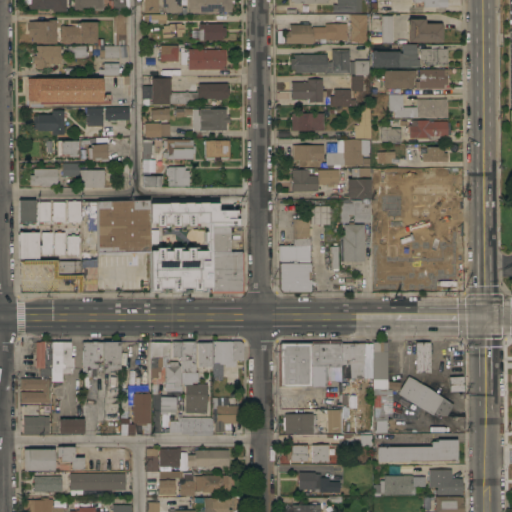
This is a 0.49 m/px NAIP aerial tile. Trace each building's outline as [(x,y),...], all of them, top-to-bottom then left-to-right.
[(28,8),(28,3),(31,3),(30,0),(66,0),(66,11),(52,11),(52,8),(28,8)] [(74,0),(103,0),(103,9),(94,10),(94,6),(82,6),(82,9),(74,10),(74,0)] [(125,0),(125,11),(113,11),(113,0),(125,0)] [(144,0),(158,0),(158,12),(144,12),(144,0)] [(162,0),(181,0),(181,11),(162,11),(162,0)] [(187,11),(187,0),(231,0),(231,11),(187,11)] [(360,0),(360,12),(332,11),(332,4),(336,4),(336,0),(360,0)] [(113,14),(125,13),(126,44),(113,44),(113,14)] [(166,14),(166,22),(162,22),(162,24),(159,24),(159,23),(157,23),(157,21),(149,21),(149,20),(143,20),(143,19),(142,19),(142,15),(143,15),(143,14),(166,14)] [(366,42),(353,42),(353,40),(350,40),(350,24),(349,24),(349,21),(350,21),(350,14),(366,14),(366,42)] [(391,41),(390,41),(390,44),(381,44),(381,41),(371,41),(371,31),(380,31),(380,15),(391,15),(391,41)] [(406,41),(406,18),(423,18),(423,19),(424,19),(424,23),(440,23),(440,24),(441,24),(441,41),(406,41)] [(48,21),(48,19),(55,19),(56,43),(32,43),(32,21),(48,21)] [(60,26),(61,26),(61,24),(64,24),(64,25),(77,25),(77,22),(79,22),(79,21),(96,21),(96,42),(61,42),(60,26)] [(162,37),(161,28),(163,28),(163,25),(169,24),(169,23),(180,22),(180,24),(183,24),(184,32),(181,32),(181,35),(162,37)] [(221,23),(222,26),(225,26),(225,35),(222,35),(222,39),(199,39),(199,23),(221,23)] [(310,24),(310,28),(312,28),(312,26),(325,26),(325,23),(345,23),(345,30),(346,30),(346,36),(345,36),(345,39),(325,39),(325,38),(314,38),(314,41),(313,41),(313,42),(312,42),(312,43),(306,43),(306,42),(285,43),(285,30),(289,30),(289,24),(310,24)] [(60,46),(62,46),(62,49),(60,49),(60,55),(62,55),(61,60),(60,60),(60,64),(49,63),(49,67),(46,67),(46,68),(36,68),(36,63),(32,63),(33,55),(36,55),(36,44),(60,45),(60,46)] [(177,45),(177,61),(159,60),(159,56),(156,56),(156,48),(160,48),(160,44),(177,45)] [(370,67),(370,50),(398,50),(398,53),(401,53),(401,44),(414,44),(414,59),(416,59),(416,65),(409,65),(409,67),(370,67)] [(429,48),(429,44),(441,44),(441,48),(445,48),(446,64),(423,64),(423,63),(422,63),(422,59),(418,59),(418,48),(429,48)] [(85,45),(85,51),(87,51),(87,56),(73,57),(73,55),(68,55),(67,45),(85,45)] [(103,57),(103,54),(100,54),(99,49),(103,49),(103,45),(118,45),(118,57),(103,57)] [(187,70),(187,68),(181,68),(180,50),(187,50),(187,48),(201,48),(201,49),(225,48),(225,69),(187,70)] [(326,53),(326,61),(331,61),(331,49),(349,49),(349,72),(326,72),(326,73),(323,73),(323,72),(294,72),(294,69),(290,69),(290,57),(294,57),(294,53),(326,53)] [(368,60),(368,74),(354,74),(354,73),(349,73),(349,61),(354,61),(354,60),(368,60)] [(100,74),(100,68),(103,68),(103,66),(102,66),(102,64),(103,64),(103,62),(118,62),(118,74),(100,74)] [(180,67),(180,75),(159,75),(159,67),(180,67)] [(380,69),(380,80),(369,80),(369,69),(380,69)] [(414,69),(414,77),(412,77),(412,87),(382,88),(382,70),(414,69)] [(444,69),(444,70),(445,70),(445,72),(445,83),(442,83),(442,88),(414,88),(414,81),(417,81),(417,69),(444,69)] [(351,75),(367,75),(368,90),(351,90),(351,75)] [(34,101),(34,99),(27,99),(27,77),(101,77),(101,101),(34,101)] [(151,77),(168,77),(168,78),(169,78),(169,92),(196,92),(196,83),(227,82),(227,98),(197,98),(197,102),(168,102),(168,104),(151,104),(151,77)] [(307,81),(307,78),(322,78),(322,90),(326,90),(326,96),(322,96),(322,101),(313,101),(313,105),(291,105),(291,86),(291,81),(307,81)] [(350,89),(350,99),(355,99),(354,104),(350,104),(350,105),(329,105),(329,95),(333,95),(333,88),(350,89)] [(392,117),(392,110),(387,110),(387,94),(401,93),(401,106),(415,106),(415,98),(445,98),(445,116),(392,117)] [(354,138),(353,130),(353,125),(357,125),(358,106),(363,106),(363,101),(368,101),(369,138),(354,138)] [(129,106),(129,118),(117,118),(117,122),(105,122),(105,106),(129,106)] [(102,107),(103,125),(100,125),(100,127),(92,127),(92,125),(86,125),(86,107),(102,107)] [(160,122),(160,119),(158,119),(158,118),(153,118),(153,119),(151,119),(151,118),(150,118),(150,109),(163,108),(163,107),(168,107),(168,123),(169,123),(170,136),(144,136),(144,122),(160,122)] [(192,130),(191,113),(183,114),(183,116),(175,116),(175,107),(183,107),(183,108),(191,108),(191,109),(226,108),(226,115),(229,115),(229,122),(226,122),(226,129),(192,130)] [(63,134),(51,134),(51,130),(37,130),(37,128),(32,128),(32,115),(37,115),(37,114),(51,113),(51,110),(63,109),(63,134)] [(291,130),(291,112),(323,112),(323,130),(291,130)] [(426,142),(426,137),(407,137),(407,124),(409,124),(409,119),(427,119),(427,121),(445,120),(445,122),(448,122),(448,134),(446,134),(446,142),(426,142)] [(379,129),(380,129),(380,125),(390,126),(390,127),(400,128),(399,142),(387,142),(387,140),(379,140),(379,129)] [(145,158),(145,163),(142,163),(142,159),(141,159),(141,157),(142,157),(142,139),(151,139),(150,158),(145,158)] [(192,139),(192,145),(194,145),(194,152),(192,152),(192,158),(165,158),(165,157),(162,157),(162,151),(166,151),(166,145),(162,145),(162,139),(166,140),(166,139),(192,139)] [(228,139),(229,157),(228,157),(228,158),(220,158),(220,159),(213,159),(213,158),(205,158),(205,157),(204,157),(204,139),(228,139)] [(369,139),(369,154),(362,154),(362,164),(336,164),(336,167),(327,167),(327,164),(325,164),(326,152),(336,152),(336,139),(369,139)] [(77,140),(77,156),(67,156),(67,154),(56,154),(56,140),(77,140)] [(106,143),(107,161),(97,161),(97,160),(91,160),(91,158),(87,158),(86,147),(90,147),(89,144),(106,143)] [(382,143),(382,151),(394,151),(394,158),(389,158),(389,163),(387,163),(387,165),(376,165),(376,161),(371,161),(371,151),(373,151),(373,143),(382,143)] [(323,144),(323,159),(291,159),(291,144),(323,144)] [(421,161),(420,152),(425,152),(425,146),(442,146),(442,152),(446,152),(446,161),(421,161)] [(78,162),(78,175),(61,176),(61,162),(78,162)] [(167,185),(167,179),(165,179),(165,175),(165,167),(167,167),(167,166),(184,166),(184,170),(188,170),(188,185),(167,185)] [(401,185),(447,185),(447,166),(463,166),(463,197),(401,198),(401,185)] [(291,190),(291,169),(298,169),(298,167),(313,167),(313,172),(308,172),(308,175),(317,175),(317,169),(338,169),(338,183),(333,183),(333,186),(327,186),(327,184),(317,184),(317,190),(291,190)] [(369,167),(369,198),(348,198),(348,196),(346,196),(346,178),(351,178),(351,167),(369,167)] [(56,185),(40,186),(40,184),(29,184),(29,174),(33,174),(33,168),(56,168),(56,185)] [(103,169),(103,186),(79,186),(79,169),(103,169)] [(142,186),(142,172),(150,172),(150,175),(162,175),(162,177),(160,177),(160,186),(142,186)] [(463,197),(463,222),(462,222),(462,253),(462,263),(448,263),(448,251),(446,252),(446,229),(445,229),(445,222),(447,222),(447,208),(432,208),(432,218),(427,218),(427,228),(412,228),(412,268),(401,268),(401,198),(463,197)] [(34,222),(31,222),(31,221),(21,221),(21,222),(18,222),(18,199),(34,199),(34,222)] [(67,201),(71,201),(71,199),(75,199),(75,201),(79,200),(79,215),(80,215),(80,219),(79,219),(79,221),(75,221),(75,223),(71,223),(71,221),(67,221),(67,201)] [(96,200),(148,199),(149,252),(97,253),(97,246),(96,202),(96,200)] [(340,199),(361,199),(361,201),(364,201),(364,202),(369,202),(369,204),(370,204),(370,221),(354,221),(354,214),(348,214),(348,222),(340,222),(340,199)] [(48,203),(50,203),(50,205),(49,205),(49,221),(42,221),(42,223),(39,223),(39,221),(36,221),(36,219),(35,219),(35,216),(36,216),(36,212),(35,212),(35,208),(36,208),(36,201),(48,201),(48,203)] [(63,221),(60,221),(60,223),(56,223),(56,221),(52,221),(52,219),(51,219),(51,215),(52,215),(52,201),(64,201),(63,221)] [(87,246),(87,231),(86,231),(86,202),(96,202),(97,246),(87,246)] [(329,223),(310,223),(310,205),(329,205),(329,223)] [(309,292),(281,293),(277,289),(277,262),(278,262),(278,245),(293,245),(292,218),(309,218),(309,292)] [(363,261),(341,261),(341,239),(338,239),(338,233),(343,233),(343,224),(347,224),(347,222),(352,222),(352,224),(363,224),(363,261)] [(243,292),(209,293),(209,289),(211,289),(210,227),(232,226),(232,231),(230,231),(230,251),(242,251),(243,292)] [(53,232),(56,232),(56,230),(60,230),(60,232),(63,232),(63,243),(64,243),(64,254),(59,253),(59,255),(56,255),(56,254),(53,254),(53,232)] [(37,245),(40,244),(40,232),(50,232),(50,253),(40,253),(40,248),(37,248),(37,258),(18,258),(18,240),(16,240),(16,234),(17,234),(17,232),(37,232),(37,245)] [(396,232),(396,240),(398,240),(398,243),(401,243),(401,250),(396,250),(396,253),(377,253),(377,242),(379,242),(379,237),(382,237),(382,232),(396,232)] [(70,235),(70,234),(74,234),(74,235),(78,235),(78,237),(79,237),(79,241),(77,241),(77,254),(67,254),(67,253),(65,253),(65,250),(66,250),(66,235),(70,235)] [(337,270),(333,270),(333,267),(331,267),(331,253),(330,253),(330,252),(328,252),(328,249),(330,249),(330,246),(337,245),(337,270)] [(169,282),(170,282),(170,288),(150,288),(150,246),(169,246),(169,282)] [(80,292),(77,292),(77,278),(52,278),(52,269),(49,269),(46,263),(23,263),(18,260),(20,260),(20,258),(22,258),(22,259),(56,259),(56,260),(66,260),(66,256),(74,256),(74,257),(75,257),(75,260),(81,260),(80,290),(80,292)] [(400,257),(400,268),(383,268),(383,258),(400,257)] [(81,258),(96,258),(96,291),(80,290),(81,260),(81,258)] [(52,338),(62,338),(62,341),(70,341),(70,357),(72,357),(72,367),(61,368),(61,379),(51,379),(51,375),(52,341),(52,338)] [(39,375),(39,367),(35,367),(35,342),(40,342),(40,340),(44,340),(44,341),(52,341),(51,375),(39,375)] [(119,341),(119,370),(108,370),(108,371),(102,371),(102,376),(82,376),(82,341),(119,341)] [(169,341),(169,360),(177,361),(177,364),(180,364),(180,386),(181,386),(181,390),(164,390),(164,366),(160,366),(160,371),(157,371),(157,377),(150,377),(150,358),(150,341),(169,341)] [(172,356),(171,341),(181,341),(181,356),(172,356)] [(181,341),(194,341),(194,372),(197,372),(197,381),(192,381),(192,383),(183,384),(183,382),(181,382),(181,356),(181,341)] [(212,363),(212,341),(240,341),(242,344),(242,359),(235,359),(235,364),(234,364),(234,366),(225,366),(224,375),(221,375),(221,379),(217,379),(217,375),(216,375),(216,379),(213,379),(213,375),(212,375),(212,369),(211,363),(212,363)] [(212,369),(202,369),(202,366),(197,366),(197,342),(211,342),(211,363),(212,369)] [(327,365),(327,382),(323,382),(323,386),(279,386),(278,343),(310,342),(310,343),(340,343),(340,365),(327,365)] [(344,343),(345,342),(348,342),(348,345),(352,345),(352,343),(356,343),(356,342),(361,342),(361,343),(363,343),(363,378),(340,378),(340,365),(340,343),(344,343)] [(371,342),(386,342),(386,367),(395,367),(395,378),(386,378),(386,379),(382,379),(382,381),(398,382),(398,390),(391,390),(391,419),(371,421),(371,342)] [(429,373),(414,373),(413,342),(428,342),(429,373)] [(452,404),(445,415),(439,415),(434,412),(431,415),(396,393),(406,376),(452,404)] [(448,392),(447,377),(461,376),(462,391),(448,392)] [(49,378),(49,402),(20,402),(20,391),(42,391),(42,389),(19,388),(20,378),(20,377),(49,378)] [(206,395),(208,395),(208,400),(206,400),(206,413),(184,412),(185,384),(197,384),(197,383),(207,383),(206,395)] [(150,434),(142,434),(142,429),(141,429),(141,425),(135,425),(135,423),(132,423),(132,410),(131,410),(131,404),(132,404),(132,393),(150,393),(150,434)] [(175,414),(158,413),(159,396),(164,396),(164,393),(169,393),(169,396),(175,396),(175,414)] [(223,422),(223,431),(214,431),(214,420),(213,420),(213,405),(218,405),(218,397),(227,397),(227,405),(237,405),(237,422),(223,422)] [(120,399),(127,399),(127,412),(126,412),(126,418),(130,418),(130,424),(134,424),(134,435),(120,435),(119,411),(120,411),(120,399)] [(340,432),(326,432),(325,409),(339,408),(340,432)] [(169,432),(168,420),(177,420),(177,413),(181,413),(181,417),(181,431),(169,432)] [(311,413),(311,415),(314,415),(314,426),(313,426),(313,433),(283,433),(283,413),(311,413)] [(48,415),(48,432),(45,432),(45,433),(23,433),(23,415),(48,415)] [(181,417),(212,416),(212,434),(189,435),(189,433),(181,433),(181,431),(181,417)] [(83,418),(83,433),(58,433),(58,418),(83,418)] [(372,433),(372,422),(385,421),(386,433),(372,433)] [(359,435),(371,435),(371,446),(359,446),(359,435)] [(430,446),(429,441),(436,441),(436,439),(455,439),(456,461),(376,462),(376,447),(430,446)] [(327,462),(311,462),(311,444),(327,444),(327,462)] [(289,461),(289,459),(285,459),(285,446),(289,446),(289,445),(306,445),(306,461),(289,461)] [(73,446),(73,457),(83,457),(83,469),(70,469),(70,463),(57,463),(57,456),(55,456),(55,446),(73,446)] [(176,448),(176,447),(179,447),(179,466),(178,466),(178,471),(159,471),(159,448),(176,448)] [(53,448),(53,470),(23,470),(22,449),(53,448)] [(145,448),(156,448),(156,456),(157,456),(157,470),(145,470),(145,448)] [(228,449),(228,466),(210,466),(210,468),(196,468),(196,467),(190,467),(190,465),(186,465),(186,454),(194,454),(194,449),(228,449)] [(436,495),(436,494),(433,494),(433,489),(435,489),(435,487),(427,487),(427,470),(450,470),(450,478),(461,478),(461,485),(462,485),(462,489),(461,489),(461,494),(436,495)] [(125,472),(125,489),(82,489),(82,495),(70,495),(70,489),(69,489),(69,472),(125,472)] [(317,492),(317,495),(314,495),(314,491),(310,491),(310,489),(297,489),(297,472),(314,472),(314,474),(319,474),(319,477),(327,478),(327,481),(338,481),(338,483),(340,483),(340,487),(338,487),(338,492),(317,492)] [(201,475),(201,474),(228,475),(228,476),(230,476),(230,491),(227,491),(227,492),(202,492),(202,490),(193,490),(193,495),(179,495),(179,480),(192,481),(192,475),(201,475)] [(60,475),(61,491),(37,491),(37,494),(32,494),(32,491),(33,491),(33,475),(60,475)] [(382,494),(382,492),(378,492),(378,493),(372,493),(372,484),(379,484),(379,480),(383,480),(383,475),(411,475),(411,487),(413,487),(413,494),(382,494)] [(411,476),(424,476),(424,486),(411,486),(411,476)] [(158,494),(158,480),(165,480),(165,479),(169,479),(169,480),(174,480),(177,480),(177,489),(174,489),(174,494),(158,494)] [(434,511),(434,496),(462,496),(462,511),(434,511)] [(26,511),(26,509),(24,509),(24,505),(26,505),(26,499),(39,499),(39,497),(49,497),(49,498),(52,498),(52,506),(63,506),(63,511),(26,511)] [(203,511),(203,497),(231,497),(231,505),(227,505),(227,509),(231,509),(231,511),(203,511)] [(158,511),(146,511),(146,501),(159,501),(158,511)] [(316,511),(317,504),(293,503),(292,511),(316,511)]
